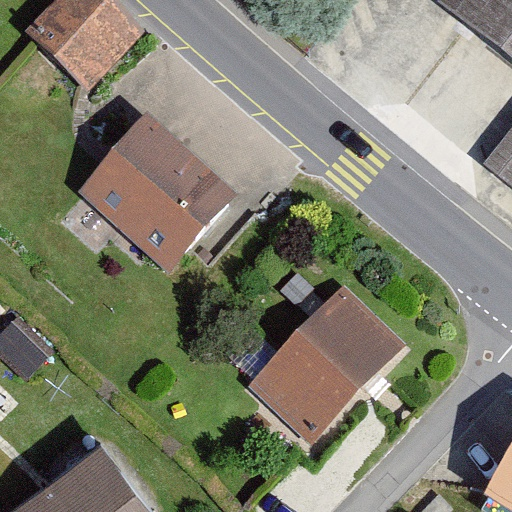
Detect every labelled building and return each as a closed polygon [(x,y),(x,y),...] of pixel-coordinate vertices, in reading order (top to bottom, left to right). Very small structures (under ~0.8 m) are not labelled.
[(110,0),(53,0),(29,24),(90,88),(145,36),(110,0)] [(511,0),(449,0),(511,50),(511,160),(508,166),(511,169),(511,0)] [(232,201),(147,123),(86,189),(171,267),(232,201)] [(351,286),(256,386),(319,445),(414,346),(351,286)] [(15,318),(0,335),(0,354),(27,378),(52,351),(15,318)] [(177,511),(115,432),(11,511),(177,511)] [(511,444),(484,489),(511,507),(511,444)]
